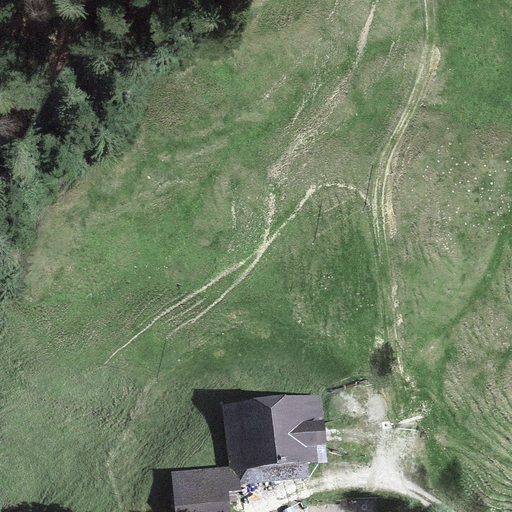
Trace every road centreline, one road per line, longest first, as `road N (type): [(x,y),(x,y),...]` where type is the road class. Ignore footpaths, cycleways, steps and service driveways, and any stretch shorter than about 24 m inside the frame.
road 1 (track): [(401,482),(376,164),(426,53),(425,0)]
road 2 (track): [(442,511),(401,482),(348,470),(266,511)]
